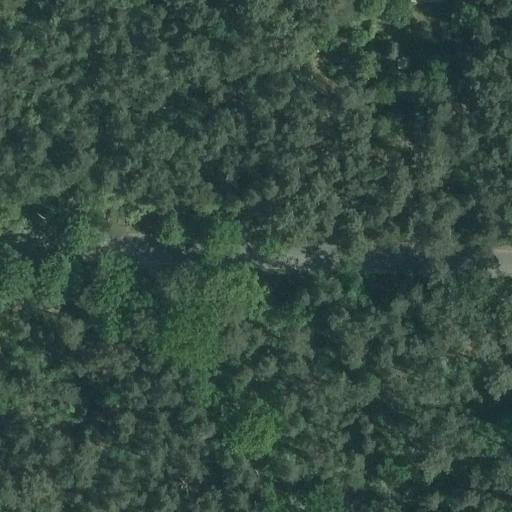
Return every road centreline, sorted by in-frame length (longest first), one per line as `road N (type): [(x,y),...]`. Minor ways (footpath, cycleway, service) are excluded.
road 1 (unclassified): [(511,262),(0,241)]
road 2 (track): [(275,511),(205,355),(139,245)]
